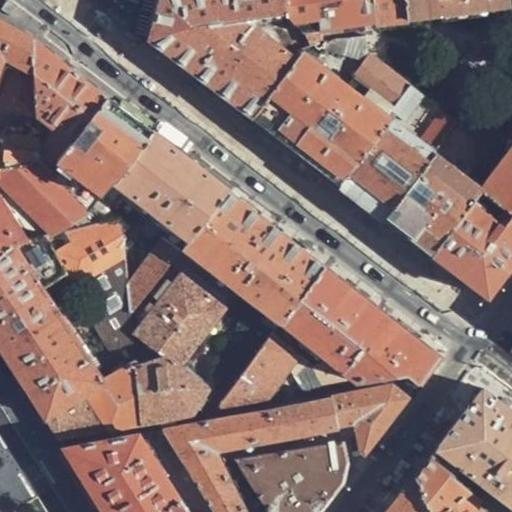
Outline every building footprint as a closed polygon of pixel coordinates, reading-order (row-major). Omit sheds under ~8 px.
[(192,73),(249,117),(293,59),(249,26),(253,21),(285,17),(283,0),(158,0),(148,40),(192,73)] [(283,0),(285,17),(301,33),(377,24),(373,0),(283,0)] [(373,0),(377,24),(440,16),(507,8),(505,0),(373,0)] [(0,179),(3,179),(43,163),(42,143),(12,136),(10,142),(0,139),(0,63),(1,59),(13,65),(1,104),(39,118),(34,40),(0,21),(0,179)] [(325,42),(317,51),(325,54),(333,53),(368,53),(367,38),(325,42)] [(76,72),(34,40),(39,118),(72,142),(107,96),(76,72)] [(293,59),(249,117),(280,140),(337,183),(387,117),(299,52),(293,59)] [(406,81),(368,53),(350,79),(391,110),(411,84),(406,81)] [(411,84),(391,110),(405,122),(424,95),(411,84)] [(511,119),(511,87),(490,116),(506,127),(511,119)] [(130,114),(107,96),(72,142),(50,170),(43,163),(3,179),(56,235),(62,233),(80,226),(153,131),(130,114)] [(387,117),(337,183),(351,194),(380,216),(455,119),(441,107),(417,139),(387,117)] [(476,134),(476,166),(506,127),(490,116),(476,134)] [(455,119),(380,216),(400,232),(429,254),(476,189),(476,166),(476,134),(455,119)] [(181,248),(227,188),(185,156),(153,131),(80,226),(117,214),(119,233),(143,204),(170,226),(124,283),(128,315),(174,256),(181,248)] [(511,141),(478,185),(511,214),(511,141)] [(476,189),(429,254),(456,274),(485,296),(511,260),(511,214),(478,185),(476,189)] [(287,234),(227,188),(181,248),(228,286),(278,324),(324,263),(287,234)] [(0,260),(34,243),(0,191),(0,260)] [(0,351),(0,352),(42,419),(100,382),(43,289),(65,277),(76,290),(122,260),(119,233),(117,214),(80,226),(62,233),(72,248),(54,258),(41,240),(34,243),(0,260),(0,351)] [(228,286),(181,248),(174,256),(188,267),(225,296),(228,286)] [(383,309),(324,263),(278,324),(271,334),(284,344),(292,334),(355,382),(373,379),(407,373),(417,382),(439,354),(383,309)] [(180,276),(221,308),(225,296),(188,267),(180,276)] [(154,302),(131,333),(175,367),(221,308),(180,276),(178,274),(171,284),(169,283),(154,302)] [(150,299),(154,302),(169,283),(165,280),(150,299)] [(133,361),(139,423),(166,418),(170,418),(186,415),(189,415),(206,391),(175,367),(131,333),(129,332),(133,361)] [(271,334),(216,409),(232,406),(267,399),(280,382),(299,356),(284,344),(271,334)] [(316,368),(305,360),(291,380),(306,390),(316,368)] [(47,426),(56,439),(59,438),(61,438),(67,436),(77,435),(109,428),(128,425),(139,423),(133,361),(100,382),(42,419),(47,426)] [(385,388),(334,398),(338,422),(355,419),(358,439),(360,447),(365,450),(373,439),(405,397),(392,387),(385,388)] [(511,409),(482,387),(437,445),(469,470),(511,503),(511,409)] [(213,511),(241,511),(214,453),(338,422),(334,398),(199,424),(188,426),(166,430),(213,511)] [(66,449),(63,450),(85,484),(102,511),(186,511),(138,436),(95,444),(68,449),(66,449)] [(316,511),(318,509),(342,479),(344,471),(346,462),(341,442),(235,460),(270,511),(316,511)] [(469,470),(437,445),(424,461),(413,476),(422,511),(432,511),(462,487),(460,485),(469,470)] [(384,511),(422,511),(413,476),(384,511)] [(462,487),(432,511),(477,511),(473,506),(479,501),(462,487)]
